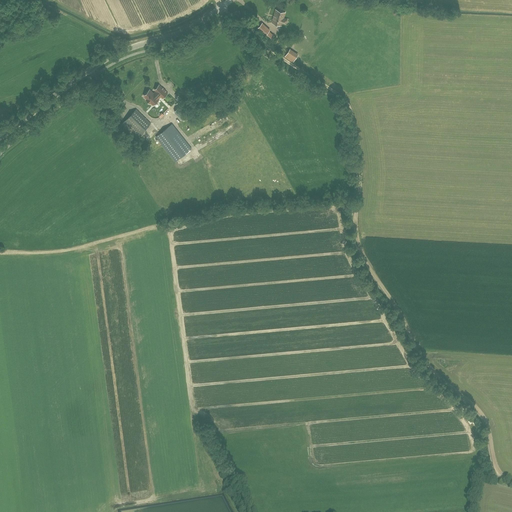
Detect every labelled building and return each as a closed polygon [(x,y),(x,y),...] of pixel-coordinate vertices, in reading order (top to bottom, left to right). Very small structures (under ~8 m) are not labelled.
[(281,26),(282,23),(286,24),(287,19),(284,18),(285,13),(276,10),(272,23),(281,26)] [(262,23),(257,29),(269,41),(273,36),(268,32),(269,30),(262,23)] [(245,36),(250,32),(245,26),(240,30),(245,36)] [(277,48),(282,43),(278,39),(273,44),(277,48)] [(151,103),(153,105),(161,97),(162,98),(167,93),(159,85),(154,90),(156,91),(153,94),(150,90),(144,96),(147,99),(146,100),(150,104),(151,103)] [(179,107),(177,108),(173,111),(179,117),(183,120),(188,115),(179,107)] [(136,138),(151,123),(136,109),(121,124),(136,138)] [(175,162),(192,149),(172,124),(155,137),(175,162)]
